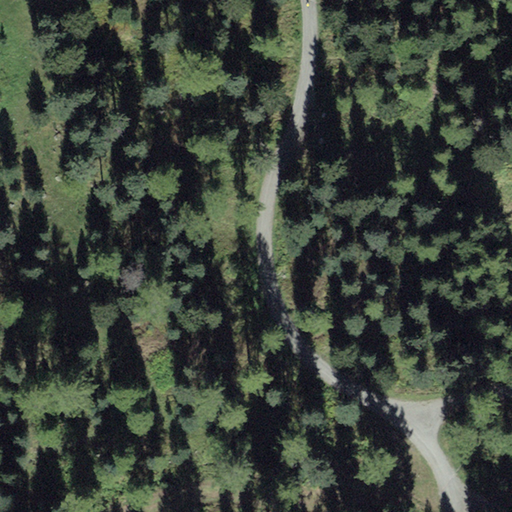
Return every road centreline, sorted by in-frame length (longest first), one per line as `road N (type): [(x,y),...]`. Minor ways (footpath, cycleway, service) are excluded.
road 1 (track): [(408,423),(300,348),(267,281),(271,200),(308,79),(310,0)]
road 2 (track): [(130,511),(246,492),(335,497),(399,481),(437,457)]
